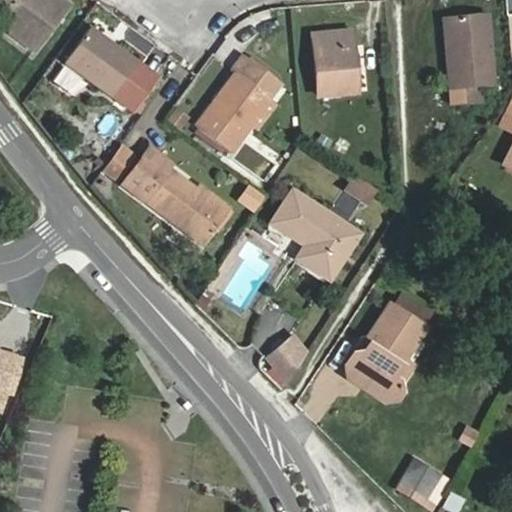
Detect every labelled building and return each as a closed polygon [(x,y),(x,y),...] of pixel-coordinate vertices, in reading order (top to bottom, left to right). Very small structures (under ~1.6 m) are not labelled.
[(68,5),(60,0),(0,0),(0,3),(7,8),(9,33),(34,51),(68,5)] [(479,85),(493,84),(488,16),(453,19),(455,44),(446,45),(450,104),(480,101),(479,85)] [(133,112),(158,78),(89,28),(65,63),(133,112)] [(350,32),(313,35),(317,94),(355,91),(350,32)] [(231,151),(280,85),(242,57),(231,73),(234,75),(197,125),(231,151)] [(119,147),(102,171),(115,181),(133,156),(119,147)] [(199,187),(196,190),(168,169),(171,165),(147,147),(120,182),(203,246),(230,210),(199,187)] [(511,147),(503,165),(511,169),(511,147)] [(369,206),(379,189),(353,173),(343,191),(369,206)] [(328,278),(356,234),(291,193),(271,224),(304,247),(297,258),(328,278)] [(392,379),(423,329),(388,307),(367,341),(369,343),(362,353),(352,355),(345,366),(348,379),(384,402),(396,400),(400,393),(397,382),(392,379)] [(263,358),(282,380),(313,355),(293,332),(263,358)] [(0,385),(19,390),(36,349),(1,342),(0,345),(0,385)] [(465,425),(459,441),(473,447),(479,432),(465,425)] [(443,477),(412,461),(397,490),(428,506),(443,477)]
